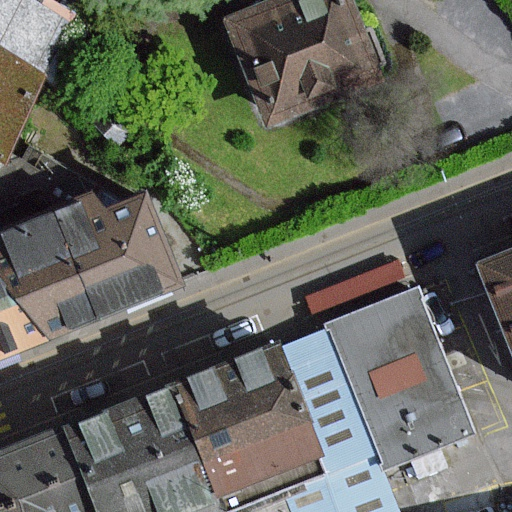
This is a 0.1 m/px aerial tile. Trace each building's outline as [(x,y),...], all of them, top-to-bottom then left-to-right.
[(67,14),(41,0),(0,0),(0,44),(38,66),(67,14)] [(278,0),(229,20),(270,121),(381,77),(350,0),(278,0)] [(48,71),(38,66),(0,44),(0,153),(2,155),(48,71)] [(103,214),(97,200),(0,237),(0,280),(47,338),(70,330),(134,305),(180,287),(145,197),(103,214)] [(511,333),(511,257),(486,268),(511,333)] [(0,280),(0,359),(47,338),(0,280)] [(470,433),(417,295),(325,331),(378,468),(470,433)] [(394,511),(378,468),(325,331),(281,347),(323,457),(280,473),(294,511),(394,511)] [(323,457),(281,347),(170,390),(212,500),(280,473),(323,457)] [(170,390),(65,430),(95,506),(97,511),(216,511),(212,500),(170,390)] [(76,511),(95,506),(65,430),(0,454),(0,511),(76,511)]
